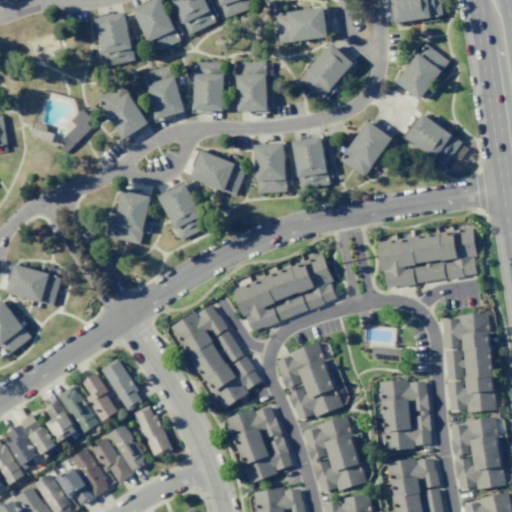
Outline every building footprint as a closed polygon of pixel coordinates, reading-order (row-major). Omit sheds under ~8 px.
[(160,0),(179,40),(153,53),(132,9),(150,0),(160,0)] [(204,0),(215,21),(188,35),(171,0),(204,0)] [(249,0),(252,8),(224,18),(217,0),(249,0)] [(438,0),(441,15),(393,22),(389,0),(438,0)] [(323,7),(327,36),(279,43),(275,13),(323,7)] [(134,59),(105,66),(95,18),(123,12),(134,59)] [(330,43),(353,63),(320,100),(297,80),(330,43)] [(419,100),(448,61),(424,43),(395,82),(419,100)] [(194,61),(223,62),(222,111),(193,110),(194,61)] [(264,61),(267,110),(237,112),(235,63),(264,61)] [(155,119),(184,111),(171,64),(142,72),(155,119)] [(121,82),(148,123),(123,139),(96,98),(121,82)] [(82,109),(91,119),(87,123),(91,127),(64,154),(59,148),(65,143),(61,139),(75,125),(70,120),(82,109)] [(422,113),(461,141),(444,166),(404,137),(422,113)] [(367,121),(392,138),(363,177),(339,160),(367,121)] [(34,123),(46,126),(45,131),(52,133),(50,142),(28,136),(31,127),(33,128),(34,123)] [(291,141),(320,135),(329,184),(299,189),(291,141)] [(253,144),(283,142),(286,191),(256,193),(253,144)] [(200,150),(245,168),(234,196),(189,177),(200,150)] [(183,182),(207,226),(180,240),(157,196),(183,182)] [(121,190),(150,196),(139,244),(110,237),(121,190)] [(385,286),(383,271),(387,270),(387,269),(380,270),(377,254),(376,242),(471,227),(476,256),(468,257),(469,258),(472,258),(475,273),(462,275),(462,276),(447,279),(444,262),(452,261),(451,259),(440,260),(440,259),(431,260),(431,263),(442,262),(444,278),(416,282),(413,266),(424,264),(423,261),(415,263),(415,264),(403,266),(404,268),(411,267),(414,284),(398,286),(398,284),(385,286)] [(320,253),(325,265),(331,280),(324,283),(325,285),(329,283),(335,298),(308,309),(302,294),(309,291),(308,289),(298,293),(298,291),(289,295),(290,298),(300,294),(306,308),(280,319),(274,305),(283,301),(282,298),(274,301),(275,303),(264,307),(265,309),(272,306),(278,321),(263,328),(262,326),(251,331),(245,315),(242,316),(231,289),(320,253)] [(13,264),(60,277),(52,305),(5,292),(13,264)] [(0,298),(30,336),(7,355),(0,345),(0,298)] [(170,326),(223,408),(246,392),(242,386),(244,384),(246,388),(259,380),(252,369),(253,368),(245,356),(232,365),(236,371),(233,373),(226,363),(225,364),(220,356),(223,354),(229,362),(242,354),(226,331),(214,339),(219,348),(216,350),(211,342),(213,341),(206,332),(209,330),(213,336),(227,327),(218,314),(217,315),(209,304),(196,313),(198,316),(194,310),(170,326)] [(442,319),(458,318),(458,322),(460,322),(459,315),(487,313),(495,409),(466,411),(466,404),(464,404),(465,408),(449,409),(448,397),(447,397),(446,381),(462,380),(463,387),(465,387),(464,376),(466,376),(465,367),(462,367),(463,377),(447,378),(444,350),(461,349),(462,359),(465,359),(464,350),(462,350),(461,339),(459,339),(459,346),(443,348),(442,332),(443,332),(442,319)] [(316,341),(341,406),(314,416),(313,413),(297,419),(293,407),(291,408),(278,373),(279,373),(275,361),(291,355),(289,352),(316,341)] [(371,346),(401,349),(400,362),(370,359),(371,346)] [(140,401),(127,409),(100,369),(116,358),(138,390),(134,392),(140,401)] [(95,372),(107,390),(104,392),(116,411),(100,421),(85,398),(90,395),(81,381),(95,372)] [(377,381),(407,379),(407,382),(424,381),(425,394),(426,394),(430,430),(428,430),(429,443),(413,444),(413,448),(383,451),(377,381)] [(78,392),(98,422),(82,433),(57,395),(70,387),(72,390),(74,389),(76,394),(78,392)] [(55,399),(77,430),(59,443),(45,423),(51,419),(44,409),(49,405),(48,403),(55,399)] [(156,414),(171,449),(154,457),(133,412),(148,405),(153,416),(156,414)] [(224,418),(225,420),(248,482),(248,483),(276,473),(275,471),(291,464),(286,452),(287,451),(274,417),(273,417),(268,406),(253,411),(251,408),(224,418)] [(44,426),(56,445),(50,449),(52,452),(44,458),(19,421),(30,413),(41,428),(44,426)] [(346,416),(365,482),(337,490),(336,487),(320,492),(317,479),(315,480),(305,444),(306,444),(303,432),(319,427),(318,424),(346,416)] [(465,421),(494,416),(504,485),(476,489),(475,482),(473,482),(474,486),(458,488),(457,476),(455,476),(450,439),(451,439),(449,426),(465,423),(466,428),(465,421)] [(122,423),(142,453),(139,456),(144,464),(132,472),(107,433),(122,423)] [(19,424),(39,454),(30,460),(33,464),(24,470),(9,448),(15,444),(7,433),(19,424)] [(118,454),(131,474),(118,482),(109,469),(105,472),(88,448),(105,437),(116,455),(118,454)] [(3,444),(24,476),(8,487),(0,474),(0,443),(1,445),(3,444)] [(106,488),(95,496),(69,458),(85,447),(106,478),(104,479),(107,483),(104,485),(106,488)] [(386,462),(393,511),(422,511),(422,510),(424,509),(424,511),(441,511),(438,489),(422,491),(423,502),(420,502),(419,493),(420,493),(418,482),(421,481),(423,489),(439,486),(437,470),(435,470),(433,457),(416,460),(416,457),(386,462)] [(72,466),(93,498),(81,506),(74,496),(69,499),(55,477),(72,466)] [(51,511),(33,483),(48,473),(69,504),(67,505),(70,509),(68,511),(51,511)] [(43,504),(48,511),(24,511),(15,497),(30,487),(42,505),(43,504)] [(252,492),(254,511),(284,511),(287,511),(304,511),(302,500),(301,500),(299,487),(282,490),(281,487),(252,492)] [(464,511),(463,505),(478,502),(479,505),(480,505),(479,498),(507,492),(511,511),(464,511)] [(367,494),(369,511),(323,511),(322,504),(339,501),(339,498),(367,494)] [(0,511),(0,508),(12,500),(20,511),(0,511)]
